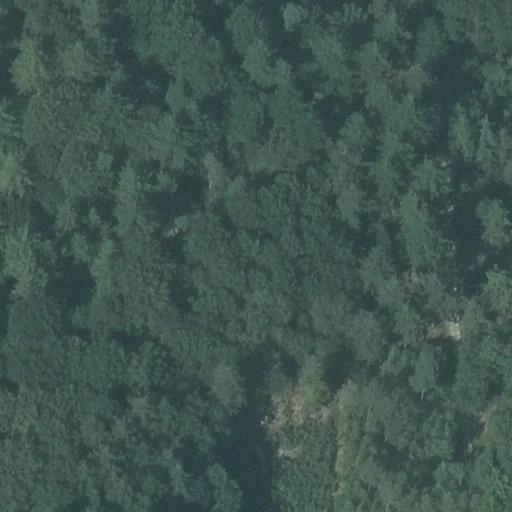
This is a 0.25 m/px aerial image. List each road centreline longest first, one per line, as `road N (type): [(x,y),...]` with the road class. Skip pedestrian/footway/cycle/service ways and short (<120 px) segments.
road 1 (track): [(456,360),(86,0)]
road 2 (track): [(474,511),(435,107),(416,0)]
